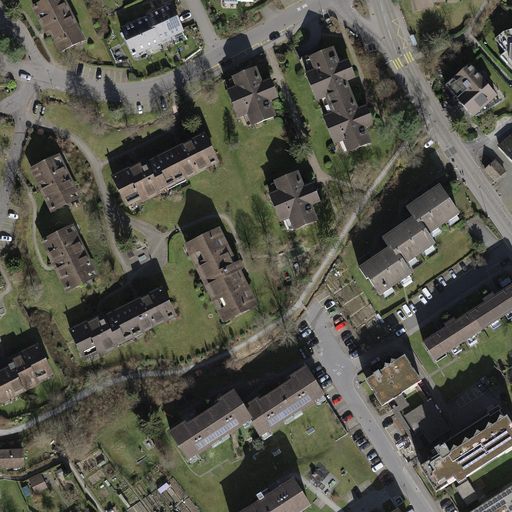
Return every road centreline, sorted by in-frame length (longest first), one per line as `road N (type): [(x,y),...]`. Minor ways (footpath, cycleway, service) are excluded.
road 1 (secondary): [(380,0),(393,45),(432,113),(511,228)]
road 2 (residential): [(309,311),(429,511)]
road 3 (residential): [(219,55),(146,88),(97,87),(35,71)]
road 4 (residential): [(35,71),(0,207)]
road 5 (unknown): [(511,246),(405,321)]
